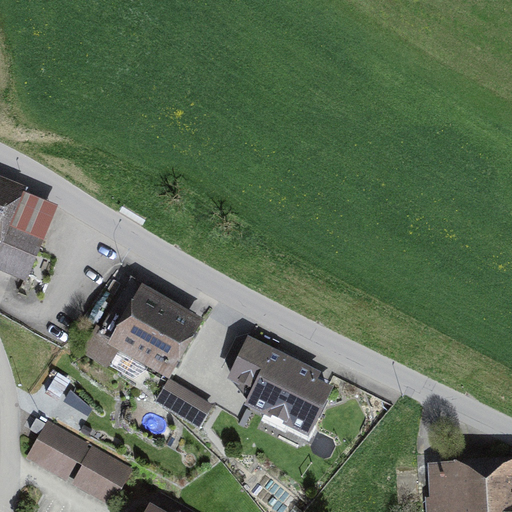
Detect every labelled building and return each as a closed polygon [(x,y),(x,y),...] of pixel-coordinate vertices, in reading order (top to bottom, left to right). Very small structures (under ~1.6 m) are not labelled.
[(0,265),(28,277),(44,240),(39,238),(51,208),(0,186),(0,265)] [(191,325),(126,288),(103,330),(97,327),(83,352),(108,366),(121,341),(153,359),(147,371),(160,378),(167,367),(191,325)] [(307,432),(331,382),(277,355),(250,342),(232,378),(259,391),(252,405),(307,432)] [(210,408),(167,383),(155,404),(198,428),(210,408)] [(37,419),(31,430),(39,435),(45,424),(37,419)] [(127,469),(47,423),(29,453),(109,500),(127,469)] [(511,511),(511,464),(440,469),(442,501),(432,502),(432,511),(511,511)]
